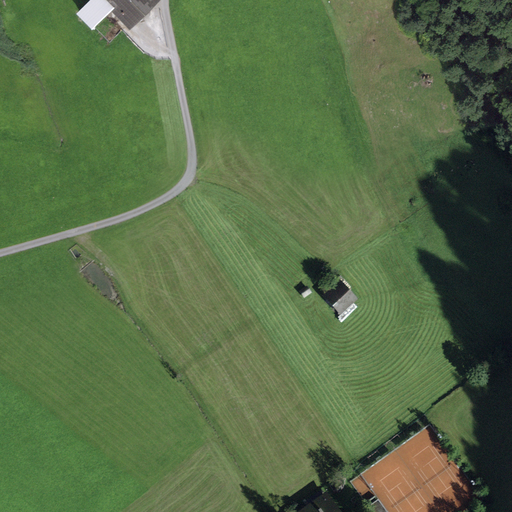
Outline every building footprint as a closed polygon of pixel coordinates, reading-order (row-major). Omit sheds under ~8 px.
[(109,0),(131,22),(153,0),(109,0)] [(324,296),(341,314),(356,300),(340,282),(324,296)] [(301,292),(304,298),(310,293),(307,288),(301,292)] [(335,511),(325,498),(304,511),(335,511)] [(368,508),(370,511),(385,511),(378,501),(368,508)]
